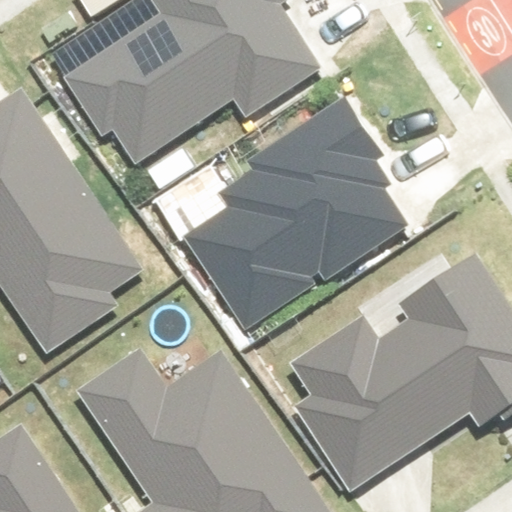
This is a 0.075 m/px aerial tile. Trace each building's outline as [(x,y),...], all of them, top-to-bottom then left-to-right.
[(293,0),(163,0),(177,21),(77,86),(136,178),(244,108),(255,125),(327,78),(282,8),(293,0)] [(163,285),(32,94),(0,115),(0,277),(2,277),(57,358),(163,285)] [(380,170),(339,106),(261,156),(266,163),(226,188),(237,205),(188,236),(248,330),(404,231),(369,177),(380,170)] [(366,322),(299,364),(323,402),(301,417),(351,496),(486,410),(495,424),(511,413),(511,336),(463,260),(393,305),(407,328),(381,344),(366,322)] [(177,399),(145,352),(85,393),(164,509),(159,511),(334,511),(232,361),(177,399)] [(90,511),(37,427),(0,450),(0,511),(90,511)]
